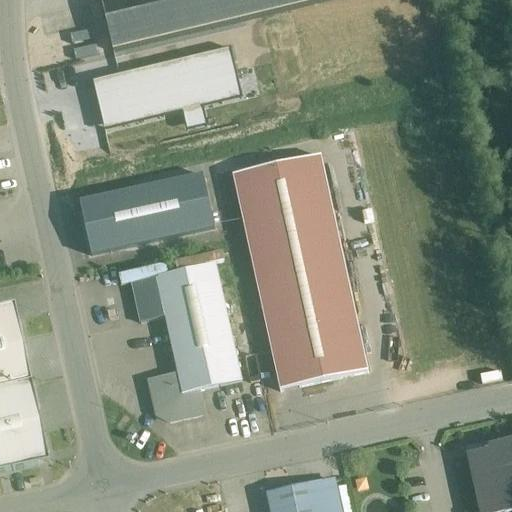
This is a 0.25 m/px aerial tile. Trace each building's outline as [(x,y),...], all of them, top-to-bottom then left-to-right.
[(204,0),(106,23),(113,54),(340,0),(204,0)] [(321,159),(233,178),(280,394),(368,375),(321,159)] [(117,197),(129,251),(216,232),(204,177),(117,197)] [(117,197),(82,204),(79,205),(91,259),(129,251),(117,197)] [(427,287),(417,225),(381,231),(391,293),(427,287)] [(225,265),(223,256),(175,267),(177,276),(215,267),(225,265)] [(242,384),(215,267),(177,276),(168,278),(156,280),(165,320),(178,377),(183,398),(200,394),(242,384)] [(118,279),(120,288),(131,286),(156,280),(168,278),(166,269),(118,279)] [(165,320),(156,280),(131,286),(140,326),(165,320)] [(0,392),(33,385),(19,320),(3,311),(0,311),(0,392)] [(154,382),(150,387),(157,418),(163,422),(169,425),(201,418),(205,412),(200,394),(183,398),(178,377),(154,382)] [(33,385),(0,392),(0,475),(37,467),(47,452),(33,385)] [(511,511),(511,443),(500,447),(489,449),(490,453),(468,458),(479,511),(511,511)] [(339,511),(334,483),(269,497),(271,511),(339,511)]
